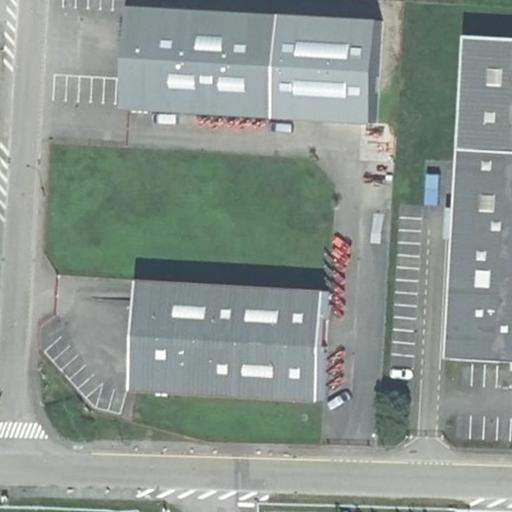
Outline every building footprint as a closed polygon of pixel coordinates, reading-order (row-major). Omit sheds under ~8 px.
[(128,81),(127,111),(278,120),(285,17),(132,9),(131,27),(130,48),(128,81)] [(285,17),(278,120),(376,127),(382,22),(285,17)] [(122,48),(130,48),(131,27),(124,26),(122,48)] [(511,38),(476,36),(468,151),(511,153),(511,38)] [(464,207),(453,358),(497,361),(511,362),(511,153),(468,151),(467,162),(464,207)] [(141,283),(135,391),(323,404),(328,293),(141,283)]
